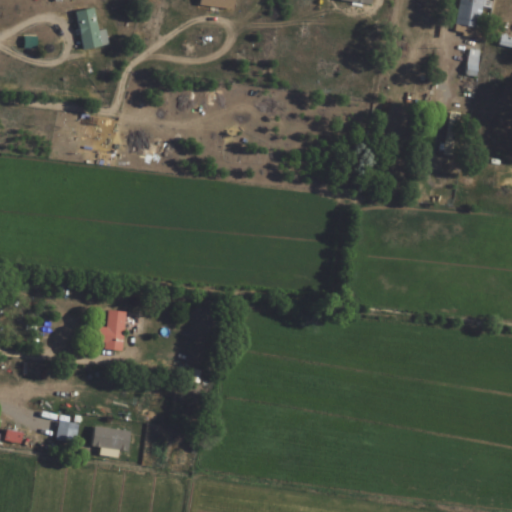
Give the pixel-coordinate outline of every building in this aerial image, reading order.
[(231,0),(196,0),(196,7),(231,11),(231,0)] [(457,0),(454,26),(477,30),(481,0),(457,0)] [(104,30),(96,32),(93,10),(75,12),(80,51),(106,47),(104,30)] [(495,46),(511,50),(511,40),(497,37),(495,46)] [(457,115),(448,113),(440,155),(450,156),(457,115)] [(120,352),(123,313),(106,312),(105,329),(93,328),(92,343),(102,344),(101,351),(120,352)] [(101,457),(102,445),(120,448),(121,440),(100,437),(101,431),(89,430),(86,456),(101,457)]
